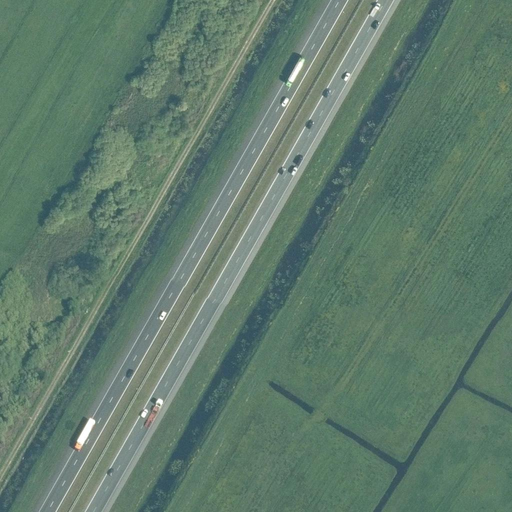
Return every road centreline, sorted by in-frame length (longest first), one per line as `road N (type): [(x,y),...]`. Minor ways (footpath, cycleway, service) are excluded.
road 1 (motorway): [(93,511),(385,0)]
road 2 (motorway): [(338,0),(46,511)]
road 3 (unclassified): [(0,468),(265,0)]
